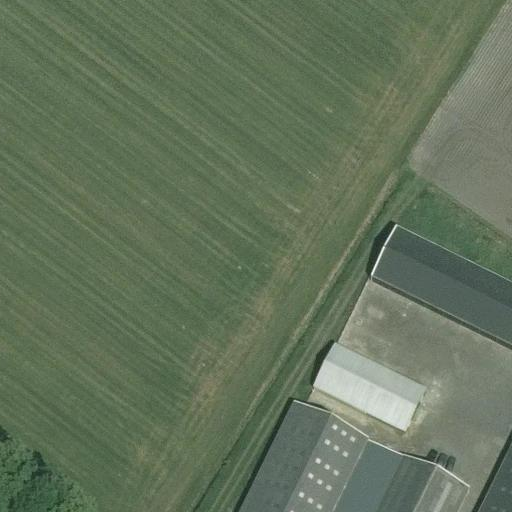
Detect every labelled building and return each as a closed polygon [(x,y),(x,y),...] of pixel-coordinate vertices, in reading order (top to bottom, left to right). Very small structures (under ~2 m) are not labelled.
[(511,293),(394,235),(370,284),(511,353),(511,293)] [(405,436),(425,394),(334,349),(313,392),(405,436)] [(294,408),(276,443),(242,511),(333,511),(350,480),(368,444),(294,408)] [(350,480),(333,511),(378,511),(404,460),(368,444),(350,480)] [(510,511),(511,451),(481,511),(510,511)] [(404,460),(378,511),(458,511),(469,492),(404,460)]
